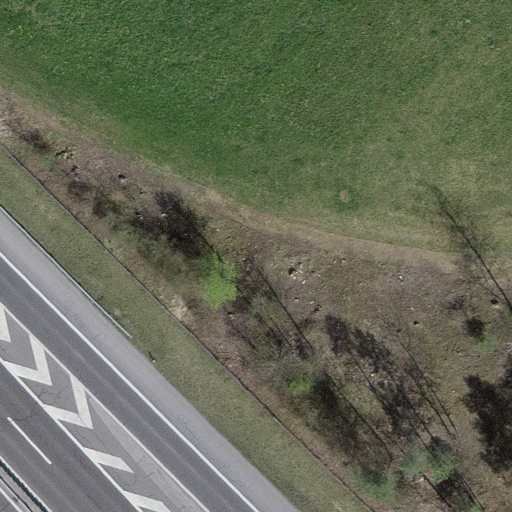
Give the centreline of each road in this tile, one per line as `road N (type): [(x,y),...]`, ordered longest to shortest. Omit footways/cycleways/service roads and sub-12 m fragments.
road 1 (motorway): [(239,511),(0,277)]
road 2 (motorway): [(98,511),(0,404)]
